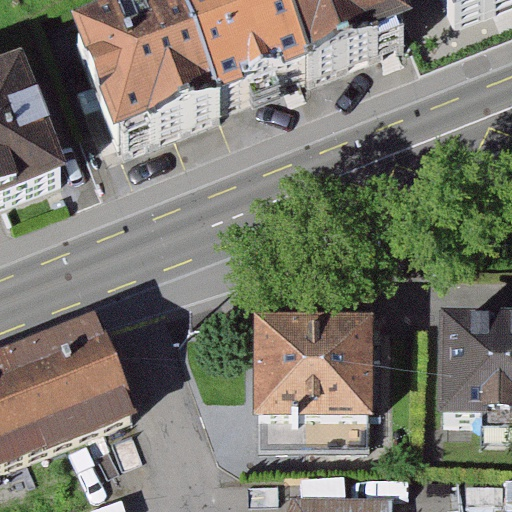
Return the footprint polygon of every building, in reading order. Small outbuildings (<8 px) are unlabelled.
[(400,0),(208,0),(75,53),(122,168),(420,48),(400,0)] [(511,0),(443,0),(458,37),(511,15),(511,0)] [(18,77),(0,83),(0,214),(63,190),(18,77)] [(0,483),(132,432),(94,334),(0,370),(0,483)] [(375,337),(251,338),(252,434),(376,433),(375,337)] [(511,338),(433,340),(435,436),(511,433),(511,338)]
